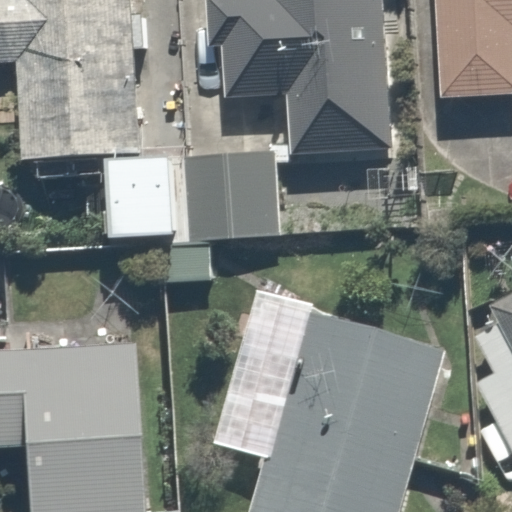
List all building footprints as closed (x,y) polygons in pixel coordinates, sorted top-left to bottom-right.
[(0,0),(0,67),(26,68),(26,164),(125,163),(126,242),(197,242),(196,163),(144,163),(143,0),(0,0)] [(231,0),(233,108),(300,107),(301,164),(409,162),(407,0),(231,0)] [(511,0),(451,0),(456,101),(511,98),(511,0)] [(283,161),(211,159),(210,244),(281,246),(283,161)] [(507,371),(487,383),(511,434),(511,299),(496,308),(511,326),(491,340),(507,371)] [(412,511),(456,355),(268,302),(225,458),(269,470),(257,511),(412,511)] [(0,482),(33,481),(34,511),(164,511),(156,355),(0,363),(0,482)]
